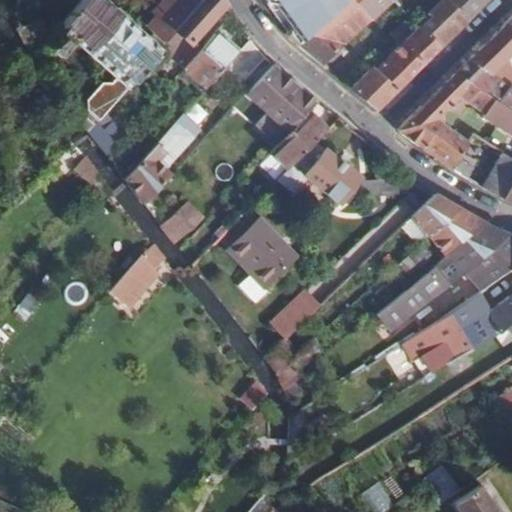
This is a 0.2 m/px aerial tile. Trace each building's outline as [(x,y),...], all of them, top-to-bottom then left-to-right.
[(164,41),(149,27),(141,36),(101,0),(81,0),(59,25),(113,74),(109,80),(101,79),(87,94),(90,103),(75,118),(85,130),(93,120),(164,41)] [(166,39),(175,29),(200,0),(166,0),(154,14),(159,18),(152,26),(166,39)] [(219,0),(200,0),(175,29),(190,42),(223,5),(219,0)] [(271,0),(287,22),(283,33),(296,43),(346,0),(271,0)] [(346,0),(296,43),(322,65),(387,0),(346,0)] [(441,0),(417,25),(438,46),(486,0),(441,0)] [(366,70),(348,87),(374,109),(438,46),(417,25),(394,4),(384,13),(388,28),(402,43),(374,70),(366,70)] [(511,16),(503,25),(511,31),(511,16)] [(485,43),(468,58),(488,72),(502,81),(507,84),(511,78),(511,73),(499,64),(510,53),(511,55),(511,31),(503,25),(485,43)] [(213,33),(183,68),(205,89),(236,55),(213,33)] [(6,56),(0,58),(0,75),(2,79),(16,71),(6,56)] [(461,65),(454,73),(475,87),(481,91),(489,82),(484,77),(488,72),(468,58),(461,65)] [(272,65),(244,95),(265,114),(293,83),(282,74),(272,65)] [(440,85),(429,96),(450,112),(475,87),(454,73),(440,85)] [(489,97),(497,101),(509,86),(507,84),(502,81),(489,97)] [(511,87),(509,86),(497,101),(499,103),(511,111),(511,87)] [(475,87),(450,112),(461,114),(473,102),(483,93),(481,91),(475,87)] [(136,166),(124,180),(144,205),(172,172),(162,159),(168,155),(174,162),(202,131),(191,122),(211,99),(203,92),(136,166)] [(489,97),(483,93),(473,102),(491,114),(499,103),(497,101),(489,97)] [(395,128),(419,147),(437,125),(450,112),(429,96),(411,114),(395,128)] [(491,114),(474,138),(502,156),(511,160),(511,111),(499,103),(491,114)] [(271,153),(288,169),(312,144),(326,130),(307,113),(271,153)] [(70,141),(53,120),(42,131),(60,153),(71,142),(70,141)] [(93,120),(85,130),(105,156),(115,145),(93,120)] [(437,125),(419,147),(433,158),(450,172),(464,178),(470,170),(457,162),(467,148),(468,147),(437,125)] [(480,187),(502,197),(511,181),(511,160),(502,156),(474,138),(468,147),(467,148),(496,166),(480,187)] [(325,155),(312,144),(288,169),(279,178),(293,190),(305,177),(337,204),(359,179),(327,152),(325,155)] [(124,180),(136,166),(129,157),(126,158),(115,145),(105,156),(124,180)] [(408,176),(366,180),(368,197),(408,193),(408,176)] [(511,181),(502,197),(506,199),(511,202),(511,181)] [(410,216),(428,234),(454,207),(441,200),(432,195),(410,216)] [(454,207),(428,234),(444,253),(482,221),(464,212),(454,207)] [(466,270),(507,235),(494,228),(482,221),(444,253),(348,332),(356,341),(382,319),(391,331),(466,270)] [(259,222),(227,253),(263,291),(295,259),(259,222)] [(511,237),(507,235),(466,270),(476,286),(497,267),(511,251),(511,237)] [(421,241),(399,261),(405,268),(428,249),(421,241)] [(152,245),(140,258),(153,270),(163,259),(152,245)] [(511,270),(510,271),(511,273),(511,292),(486,311),(496,329),(511,318),(511,270)] [(134,276),(115,297),(123,304),(141,283),(134,276)] [(267,324),(284,343),(322,308),(304,289),(267,324)] [(496,329),(486,311),(476,296),(401,344),(422,377),(433,370),(442,365),(496,329)] [(511,318),(496,329),(442,365),(453,381),(511,344),(511,318)] [(311,337),(265,377),(276,392),(295,376),(291,370),(319,347),(311,337)] [(422,377),(405,388),(414,404),(435,392),(439,379),(433,370),(422,377)] [(295,376),(276,392),(282,400),(303,387),(295,376)] [(265,395),(261,384),(249,388),(254,409),(265,395)] [(286,416),(286,460),(293,457),(305,449),(302,406),(286,416)] [(286,460),(287,500),(304,489),(297,477),(303,474),(293,457),(286,460)] [(430,474),(422,480),(437,502),(446,497),(430,474)] [(489,511),(472,486),(448,504),(454,511),(489,511)] [(317,511),(304,489),(287,500),(295,511),(317,511)]
